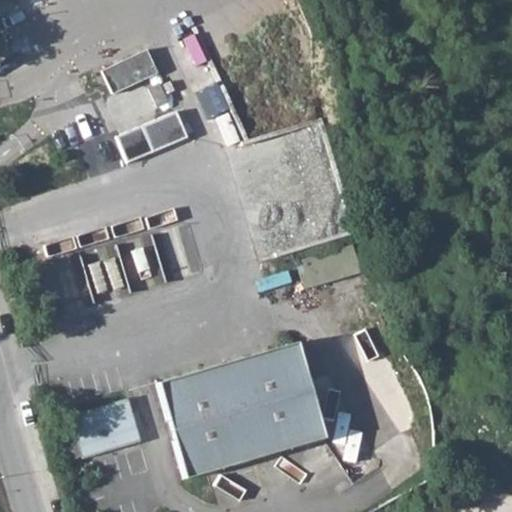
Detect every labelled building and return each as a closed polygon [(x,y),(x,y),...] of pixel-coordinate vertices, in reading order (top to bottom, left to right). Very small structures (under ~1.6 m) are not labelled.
[(112,69),(123,95),(167,75),(156,50),(112,69)] [(180,109),(146,124),(123,134),(136,163),(193,139),(180,109)] [(298,257),(303,287),(362,276),(356,246),(298,257)] [(298,343),(160,383),(187,481),(326,439),(298,343)] [(70,415),(84,458),(144,440),(130,396),(70,415)] [(491,450),(504,432),(471,409),(458,428),(491,450)]
